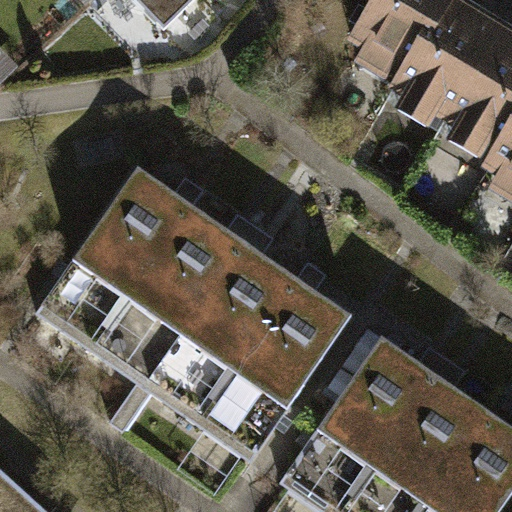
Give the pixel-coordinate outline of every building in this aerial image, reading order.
[(120,0),(161,41),(203,0),(120,0)] [(456,0),(387,0),(361,45),(412,75),(454,5),(456,0)] [(505,35),(454,5),(412,75),(401,94),(453,124),(505,35)] [(511,39),(505,35),(453,124),(504,154),(511,140),(511,39)] [(511,140),(504,154),(493,172),(511,182),(511,140)] [(141,177),(77,270),(129,307),(194,214),(203,201),(184,187),(175,200),(141,177)] [(194,214),(129,307),(182,343),(255,238),(237,226),(229,238),(194,214)] [(255,238),(182,343),(235,380),(299,287),(262,261),(270,249),(255,238)] [(145,396),(182,343),(129,307),(77,270),(39,324),(145,396)] [(299,287),(235,380),(288,416),(352,323),(318,299),(325,288),(307,276),(299,287)] [(251,469),(288,416),(235,380),(182,343),(145,396),(251,469)] [(380,349),(320,436),(375,474),(446,370),(428,358),(417,374),(380,349)] [(446,370),(375,474),(430,511),(490,424),(453,399),(464,382),(446,370)] [(511,438),(490,424),(430,511),(431,511),(509,511),(511,509),(511,438)] [(375,474),(320,436),(283,490),(316,511),(431,511),(430,511),(375,474)] [(0,511),(46,511),(0,471),(0,511)]
